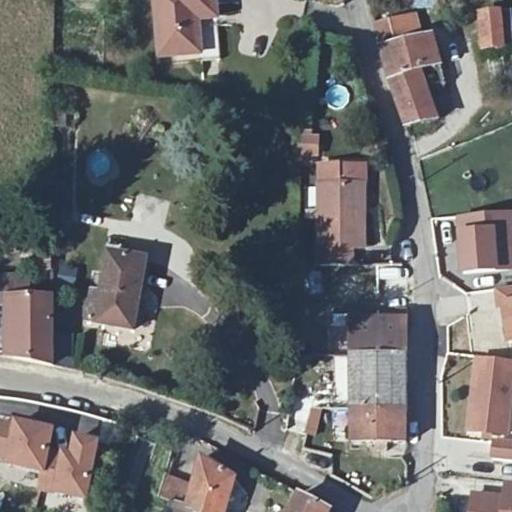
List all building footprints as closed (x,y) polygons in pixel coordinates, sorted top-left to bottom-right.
[(197,8),(215,7),(214,0),(154,0),(160,58),(200,55),(198,21),(197,8)] [(197,8),(198,21),(217,19),(215,7),(197,8)] [(503,51),(500,16),(499,14),(480,16),(484,56),(503,53),(503,51)] [(511,37),(510,15),(500,16),(503,51),(511,50),(511,37)] [(374,27),(381,50),(419,41),(413,17),(374,27)] [(203,57),(217,57),(218,38),(204,38),(203,57)] [(419,41),(381,50),(388,76),(405,128),(436,122),(425,89),(444,85),(432,38),(419,41)] [(316,139),(299,139),(299,156),(316,156),(316,139)] [(340,186),(339,167),(318,167),(318,204),(318,267),(350,267),(349,249),(362,249),(362,213),(357,213),(357,186),(340,186)] [(339,167),(340,186),(357,186),(362,186),(362,167),(339,167)] [(511,214),(462,218),(467,275),(511,271),(511,214)] [(145,257),(109,251),(101,291),(138,297),(145,257)] [(508,306),(511,342),(511,289),(501,291),(503,307),(508,306)] [(138,297),(101,291),(96,320),(133,327),(138,297)] [(53,299),(13,299),(13,359),(53,366),(53,299)] [(338,356),(349,356),(351,444),(375,444),(375,451),(386,451),(386,444),(406,444),(406,321),(349,321),(349,330),(338,331),(338,356)] [(511,362),(479,358),(471,412),(482,413),(479,437),(507,441),(511,403),(511,362)] [(310,407),(305,434),(317,436),(322,409),(310,407)] [(471,412),(468,436),(479,437),(482,413),(471,412)] [(16,426),(1,423),(0,426),(0,454),(10,456),(8,462),(44,468),(48,450),(51,429),(17,422),(16,426)] [(74,454),(48,450),(44,468),(41,485),(88,493),(97,441),(77,437),(74,454)] [(494,458),(511,460),(511,443),(496,441),(494,458)] [(226,511),(228,507),(236,482),(202,461),(188,511),(177,508),(175,511),(226,511)] [(19,483),(35,488),(40,474),(23,469),(19,483)] [(327,511),(299,496),(291,511),(327,511)] [(473,511),(511,511),(511,500),(507,499),(476,496),(473,511)]
